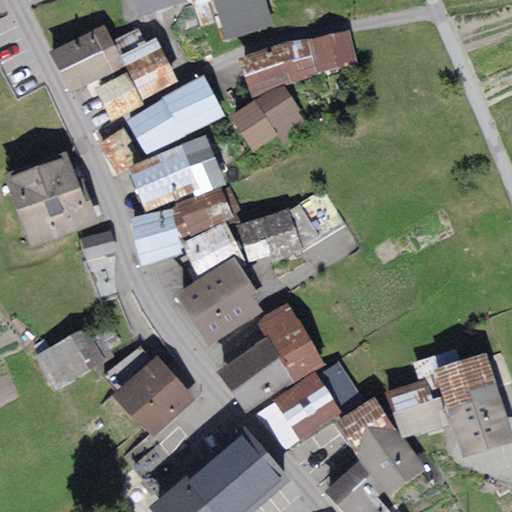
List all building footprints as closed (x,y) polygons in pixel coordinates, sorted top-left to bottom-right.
[(117,0),(126,22),(184,0),(117,0)] [(263,0),(220,0),(206,6),(221,46),(273,26),(263,0)] [(350,30),(309,40),(318,73),(358,62),(350,30)] [(103,34),(56,54),(71,92),(119,72),(103,34)] [(306,41),(278,49),(287,82),(316,74),(306,41)] [(277,49),(241,60),(250,91),(286,80),(277,49)] [(148,54),(82,94),(101,125),(167,85),(148,54)] [(201,83),(116,128),(137,167),(222,123),(201,83)] [(280,85),(232,117),(255,150),(278,135),(284,144),(309,127),(280,85)] [(179,151),(194,189),(219,180),(201,142),(179,151)] [(172,155),(115,176),(133,224),(190,202),(172,155)] [(85,226),(62,164),(0,187),(0,208),(16,251),(85,226)] [(300,249),(343,221),(324,190),(287,213),(300,249)] [(177,215),(129,233),(147,272),(171,256),(187,247),(177,215)] [(297,264),(279,216),(224,234),(231,254),(254,245),(261,263),(244,268),(248,281),(297,264)] [(187,247),(171,256),(177,273),(186,283),(223,261),(231,254),(218,229),(187,247)] [(113,245),(78,255),(94,311),(128,301),(113,245)] [(235,264),(180,298),(211,345),(270,307),(248,281),(235,264)] [(296,299),(256,323),(297,378),(332,357),(296,299)] [(81,332),(26,363),(52,409),(91,387),(107,378),(81,332)] [(267,340),(217,377),(247,419),(294,378),(267,340)] [(414,390),(381,400),(393,443),(437,430),(448,465),(511,446),(480,343),(407,364),(414,390)] [(150,356),(102,395),(144,447),(192,408),(150,356)] [(339,364),(255,420),(288,456),(366,405),(339,364)] [(372,403),(344,420),(362,450),(389,431),(372,403)] [(244,511),(280,481),(241,436),(158,508),(161,511),(244,511)] [(418,468),(401,443),(369,466),(386,491),(418,468)] [(388,511),(358,478),(322,511),(323,511),(388,511)]
